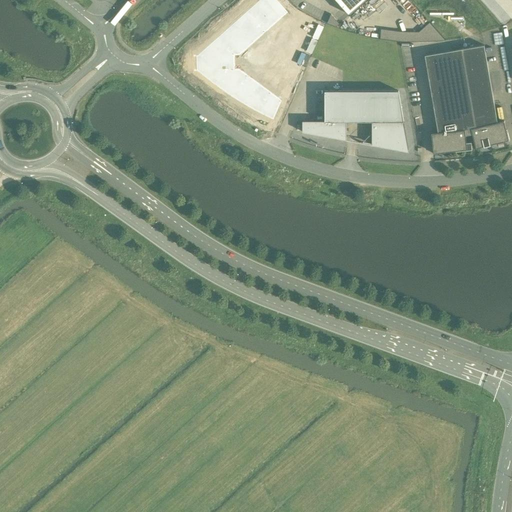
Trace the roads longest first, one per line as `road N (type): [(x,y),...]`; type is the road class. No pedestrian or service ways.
road 1 (secondary): [(86,187),(224,282),(511,393)]
road 2 (secondary): [(511,368),(234,260),(98,165)]
road 3 (unclassified): [(146,63),(244,137),(349,179),(407,185),(511,170)]
road 4 (unknown): [(427,183),(413,52)]
